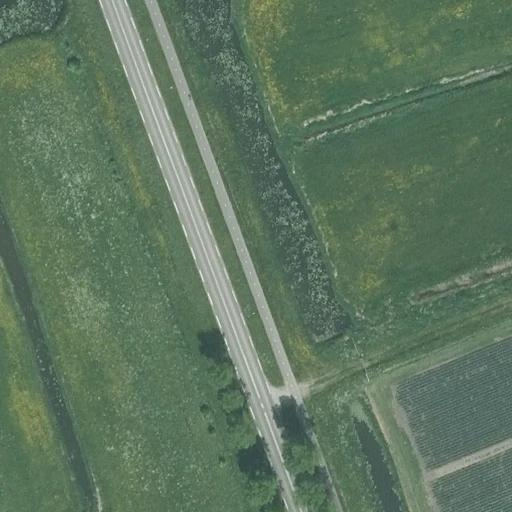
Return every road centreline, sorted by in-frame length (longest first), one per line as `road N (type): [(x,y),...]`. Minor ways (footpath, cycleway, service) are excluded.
road 1 (tertiary): [(299,511),(113,0)]
road 2 (track): [(511,306),(295,393)]
